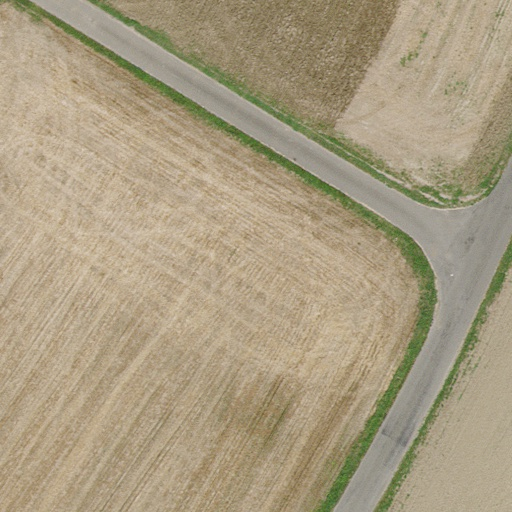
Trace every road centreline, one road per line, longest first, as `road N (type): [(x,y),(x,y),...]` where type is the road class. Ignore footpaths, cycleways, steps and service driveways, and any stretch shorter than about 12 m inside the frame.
road 1 (unclassified): [(487,227),(105,0)]
road 2 (unclassified): [(487,227),(351,511)]
